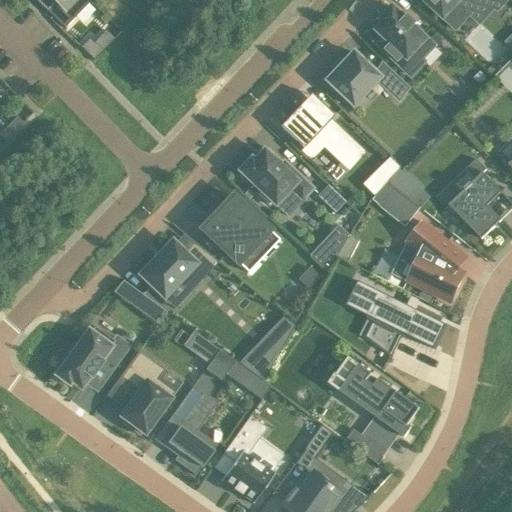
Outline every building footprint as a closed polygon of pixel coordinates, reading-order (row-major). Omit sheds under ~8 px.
[(52,0),(55,2),(46,11),(64,29),(73,19),(90,2),(87,0),(52,0)] [(423,0),(441,17),(455,2),(473,19),(488,3),(497,12),(507,1),(506,0),(423,0)] [(410,17),(406,20),(393,7),(380,20),(383,23),(377,30),(382,36),(375,43),(411,76),(424,62),(421,60),(435,46),(415,29),(419,25),(410,17)] [(95,58),(113,37),(102,28),(84,49),(95,58)] [(343,61),(342,60),(332,71),(333,72),(324,81),(352,107),(378,79),(385,85),(387,83),(399,94),(407,86),(382,62),(373,72),(352,52),(343,61)] [(511,93),(511,92),(511,61),(496,77),(511,93)] [(280,127),(311,156),(323,142),(347,165),(362,150),(330,119),(332,117),(311,96),(290,119),(288,117),(280,127)] [(7,126),(14,132),(22,123),(16,117),(7,126)] [(0,135),(5,141),(14,132),(7,126),(0,133),(0,135)] [(250,158),(237,171),(260,193),(257,195),(268,206),(271,203),(274,206),(289,190),(301,201),(312,189),(286,165),(282,169),(265,152),(266,151),(262,147),(257,152),(259,154),(252,161),(250,158)] [(390,155),(360,184),(402,227),(432,198),(390,155)] [(501,221),(488,207),(502,192),(483,173),(486,170),(476,160),(465,169),(476,180),(471,184),(470,183),(463,189),(465,190),(449,206),(482,240),(501,221)] [(327,186),(316,197),(334,214),(345,202),(327,186)] [(232,196),(211,218),(201,229),(213,240),(247,273),(259,262),(248,252),(268,230),(232,196)] [(450,303),(465,274),(435,259),(448,243),(422,223),(406,243),(421,254),(407,281),(450,303)] [(348,236),(337,225),(308,256),(326,272),(348,236)] [(162,298),(180,279),(192,290),(217,263),(194,244),(184,255),(174,245),(171,242),(160,253),(156,258),(139,276),(162,298)] [(121,285),(115,296),(157,318),(163,308),(121,285)] [(362,286),(350,309),(374,322),(368,336),(394,354),(403,337),(438,355),(449,331),(362,286)] [(273,328),(286,341),(294,327),(282,318),(273,328)] [(114,341),(91,325),(76,347),(73,346),(66,356),(68,357),(55,376),(68,385),(70,382),(80,389),(95,368),(107,376),(128,347),(116,338),(114,341)] [(195,331),(185,345),(207,361),(217,347),(195,331)] [(234,362),(218,350),(204,370),(220,381),(234,362)] [(262,382),(270,368),(251,350),(238,365),(262,382)] [(125,410),(119,417),(123,420),(120,423),(138,436),(140,432),(144,435),(173,394),(155,380),(163,370),(138,352),(120,377),(139,390),(125,410)] [(404,438),(411,429),(408,426),(420,409),(378,379),(373,386),(366,381),(371,374),(358,365),(339,391),(404,438)] [(216,445),(197,431),(216,405),(201,394),(166,444),(179,453),(173,461),(194,476),(200,468),(201,468),(213,452),(212,451),(216,445)] [(222,454),(233,463),(220,481),(221,482),(222,481),(233,488),(231,490),(240,496),(241,495),(252,502),(251,504),(252,504),(274,474),(273,473),(272,474),(269,472),(273,467),(250,451),(266,429),(249,417),(222,454)] [(317,460),(335,434),(322,425),(303,451),(316,460),(317,460)] [(363,455),(372,443),(353,430),(345,442),(363,455)] [(354,511),(356,511),(361,506),(369,499),(370,498),(346,481),(337,493),(333,490),(334,489),(330,486),(329,487),(312,474),(311,476),(301,489),(297,486),(282,506),(289,511),(288,511),(354,511)]
